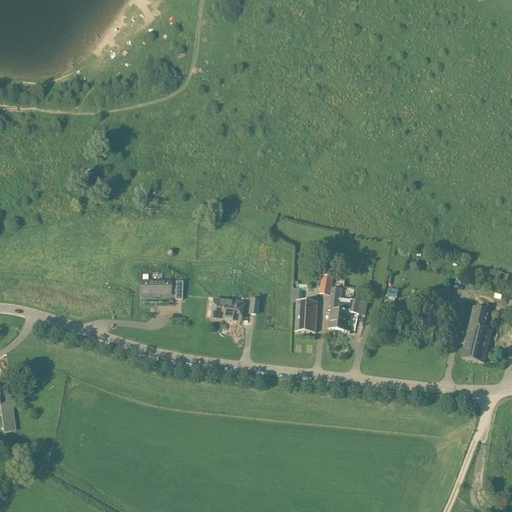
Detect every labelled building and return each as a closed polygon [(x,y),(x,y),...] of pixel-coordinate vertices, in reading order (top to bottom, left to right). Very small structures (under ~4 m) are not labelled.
[(329,304),(330,297),(333,279),(322,277),(319,295),(329,296),(329,304)] [(359,315),(361,302),(339,298),(340,290),(332,288),(333,279),(330,297),(329,304),(328,311),(331,311),(328,329),(347,331),(349,314),(359,315)] [(141,280),(141,295),(170,295),(170,292),(175,292),(175,301),(182,301),(182,281),(176,281),(175,286),(172,286),(172,281),(170,281),(170,280),(141,280)] [(411,302),(412,291),(386,289),(385,306),(395,307),(395,300),(411,302)] [(240,323),(243,304),(214,300),(211,319),(240,323)] [(250,300),(249,315),(256,315),(257,301),(250,300)] [(315,333),(317,304),(297,303),(296,332),(315,333)] [(470,327),(462,358),(484,364),(491,333),(482,330),(480,330),(485,311),(475,308),(470,327)] [(0,405),(4,433),(11,432),(6,396),(0,396),(0,405)]
